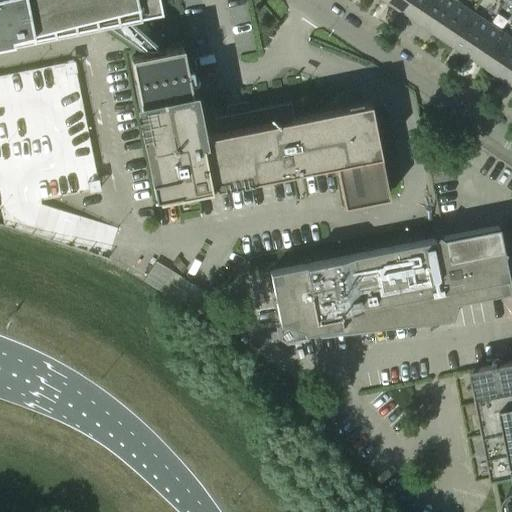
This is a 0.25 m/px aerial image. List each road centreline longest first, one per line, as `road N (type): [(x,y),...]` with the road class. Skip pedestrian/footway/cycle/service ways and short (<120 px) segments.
road 1 (motorway): [(193,511),(144,461),(71,406),(0,369)]
road 2 (residential): [(511,133),(312,0)]
